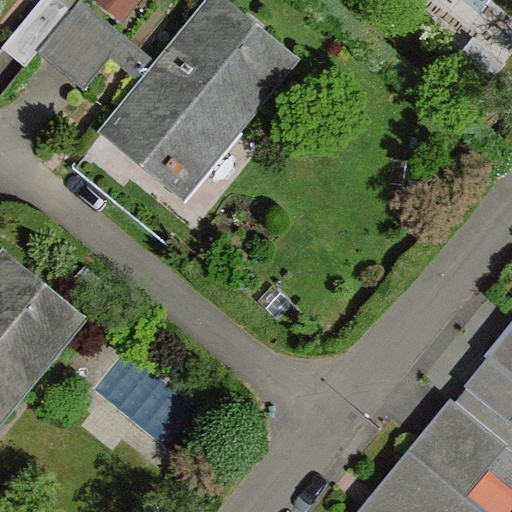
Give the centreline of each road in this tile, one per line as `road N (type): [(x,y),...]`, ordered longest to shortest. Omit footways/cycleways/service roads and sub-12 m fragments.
road 1 (residential): [(318,416),(0,150)]
road 2 (residential): [(511,185),(318,416)]
road 3 (residential): [(318,416),(243,511)]
